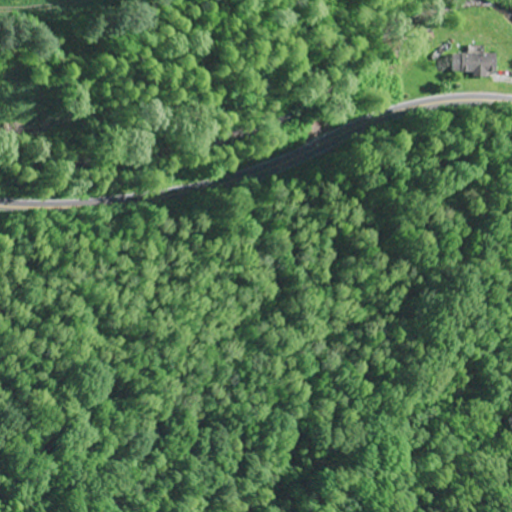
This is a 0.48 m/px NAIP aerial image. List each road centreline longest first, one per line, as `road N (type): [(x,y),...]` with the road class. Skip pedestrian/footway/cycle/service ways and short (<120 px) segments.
road 1 (primary): [(308,153),(241,179),(152,196),(0,204)]
road 2 (primary): [(511,100),(396,111),(308,153)]
